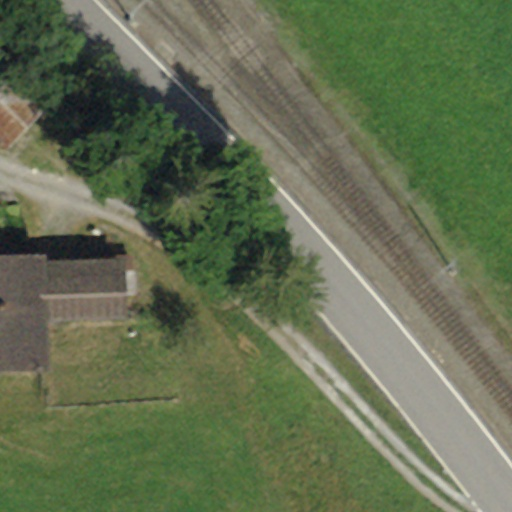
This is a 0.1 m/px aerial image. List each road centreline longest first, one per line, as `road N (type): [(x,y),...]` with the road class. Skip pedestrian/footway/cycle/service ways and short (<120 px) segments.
road 1 (unclassified): [(56,0),(385,348),(507,511)]
road 2 (track): [(466,511),(195,258),(135,220),(0,170)]
